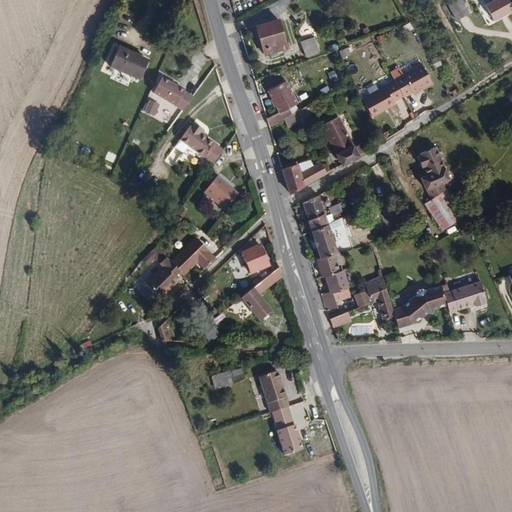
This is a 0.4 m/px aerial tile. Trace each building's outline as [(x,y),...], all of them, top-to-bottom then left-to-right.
[(470,13),(462,0),(456,0),(449,4),(457,20),(470,13)] [(511,5),(509,0),(494,0),(486,5),(495,21),(511,11),(511,5)] [(280,20),(259,28),(268,56),(289,49),(280,20)] [(300,42),(304,58),(320,54),(315,37),(300,42)] [(140,83),(149,65),(121,52),(112,71),(123,75),(140,83)] [(438,89),(426,68),(398,84),(407,100),(408,102),(417,97),(418,99),(438,89)] [(301,105),(289,81),(271,90),(282,113),(269,120),(271,128),(297,116),(293,109),(301,105)] [(398,105),(407,100),(398,84),(364,104),(374,122),(390,113),(389,110),(398,105)] [(179,111),(187,94),(166,85),(158,102),(179,111)] [(149,101),(143,114),(153,118),(159,106),(149,101)] [(359,153),(341,120),(324,128),(344,167),(359,161),(356,155),(359,153)] [(211,145),(206,141),(208,138),(209,137),(196,127),(183,144),(216,169),(226,155),(211,145)] [(177,143),(166,161),(174,166),(185,148),(177,143)] [(453,178),(436,146),(419,154),(420,157),(417,159),(422,170),(424,169),(427,176),(420,180),(432,200),(448,190),(444,183),(453,178)] [(291,195),(331,174),(328,170),(325,171),(322,165),(303,175),(299,165),(284,170),(291,195)] [(224,206),(236,189),(214,172),(201,189),(224,206)] [(465,217),(448,190),(432,200),(426,204),(442,232),(465,217)] [(326,214),(320,196),(305,203),(310,222),(326,214)] [(331,213),(348,209),(346,204),(331,209),(331,213)] [(329,224),(326,214),(310,222),(313,231),(329,224)] [(339,254),(329,224),(313,231),(321,259),(335,255),(339,254)] [(217,261),(200,241),(173,265),(185,278),(186,279),(200,266),(205,272),(217,261)] [(270,267),(262,247),(252,250),(249,242),(241,250),(252,275),(270,267)] [(153,250),(142,261),(151,269),(161,258),(153,250)] [(344,271),(342,262),(338,263),(335,255),(321,259),(318,260),(323,278),(327,277),(344,271)] [(161,301),(180,286),(179,283),(185,278),(173,265),(169,261),(162,267),(165,271),(149,286),(161,301)] [(262,296),(284,279),(280,269),(242,300),(250,310),(264,299),(262,296)] [(348,285),(344,271),(327,277),(332,291),(322,295),(327,312),(337,308),(335,299),(349,295),(346,285),(348,285)] [(392,309),(383,279),(366,285),(372,301),(376,299),(383,320),(394,316),(392,309)] [(487,303),(480,284),(445,296),(448,306),(451,315),(475,307),(476,309),(485,307),(484,304),(487,303)] [(372,301),(366,285),(362,287),(363,291),(368,303),(372,301)] [(434,310),(448,306),(445,296),(441,287),(428,292),(420,289),(417,295),(418,297),(404,306),(412,322),(427,313),(432,315),(434,310)] [(368,303),(363,291),(356,294),(360,306),(368,303)] [(276,314),(264,299),(250,310),(262,325),(276,314)] [(412,322),(404,306),(398,308),(404,325),(412,322)] [(404,325),(398,308),(392,309),(394,316),(398,327),(404,325)] [(352,320),(349,311),(332,319),(334,326),(352,320)] [(174,342),(165,323),(159,329),(164,342),(174,342)] [(208,339),(218,332),(212,324),(202,332),(208,339)] [(230,368),(245,365),(243,355),(228,359),(230,368)] [(291,407),(278,370),(258,377),(270,413),(291,407)] [(242,371),(230,375),(232,383),(245,379),(242,371)] [(211,377),(214,391),(232,387),(229,373),(211,377)]
